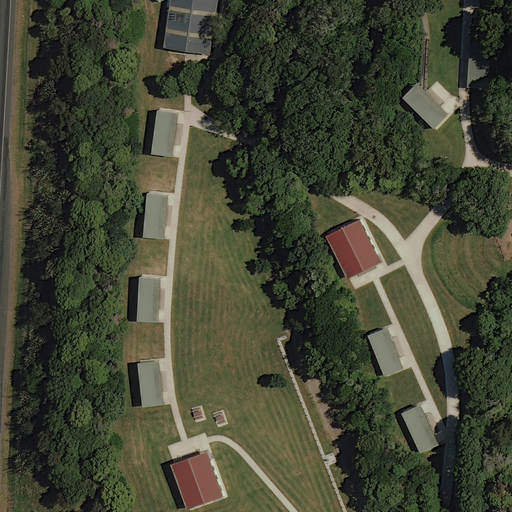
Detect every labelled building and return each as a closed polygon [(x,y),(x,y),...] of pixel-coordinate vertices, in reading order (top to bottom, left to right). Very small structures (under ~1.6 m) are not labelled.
[(174,0),(167,47),(192,51),(214,55),(221,0),(174,0)] [(471,41),(468,85),(489,86),(493,42),(471,41)] [(452,114),(420,84),(406,99),(438,130),(452,114)] [(176,156),(181,113),(161,110),(154,154),(176,156)] [(168,238),(172,195),(151,193),(146,237),(168,238)] [(327,234),(348,277),(383,260),(361,217),(327,234)] [(162,322),(165,278),(144,277),(141,321),(162,322)] [(369,334),(386,374),(405,366),(389,325),(369,334)] [(141,364),(146,407),(167,405),(163,361),(141,364)] [(403,411),(421,451),(440,443),(422,402),(403,411)] [(172,462),(188,507),(225,494),(209,449),(172,462)]
